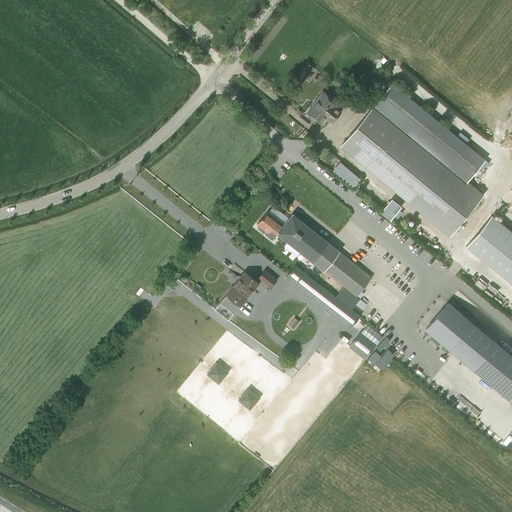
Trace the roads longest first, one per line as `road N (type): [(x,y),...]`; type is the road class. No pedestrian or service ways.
road 1 (tertiary): [(0,214),(121,168),(215,80),(276,0)]
road 2 (unknown): [(328,144),(392,69),(480,146)]
